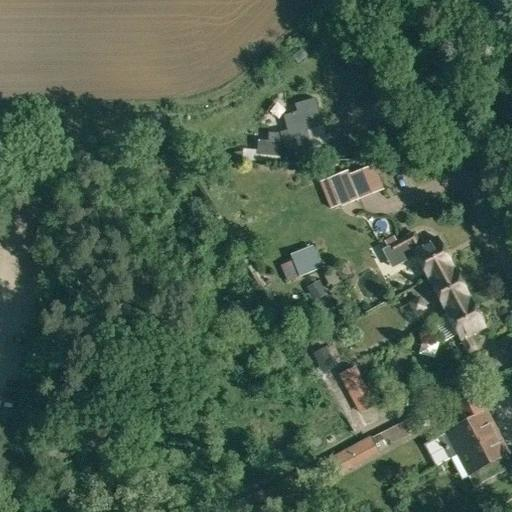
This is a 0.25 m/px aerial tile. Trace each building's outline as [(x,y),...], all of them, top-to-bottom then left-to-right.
[(338,26),(318,40),(327,53),(347,40),(338,26)] [(306,131),(322,126),(314,99),(294,105),(296,112),(282,117),(286,130),(279,133),(284,151),(287,150),(289,155),(311,148),(306,131)] [(257,141),(256,156),(279,157),(281,143),(279,143),(267,142),(257,141)] [(242,161),(242,150),(233,150),(234,161),(242,161)] [(320,183),(331,210),(384,189),(375,166),(351,175),(349,171),(331,179),(320,183)] [(415,235),(395,245),(403,262),(417,254),(431,282),(454,269),(438,238),(421,247),(415,235)] [(293,254),(295,260),(280,267),(287,283),(321,268),(312,248),(293,254)] [(468,298),(454,269),(431,282),(445,310),(468,298)] [(319,282),(305,289),(311,300),(325,293),(319,282)] [(410,304),(415,314),(426,309),(421,298),(410,304)] [(445,310),(432,317),(443,338),(456,332),(460,341),(461,340),(468,354),(477,349),(470,336),(484,329),(468,298),(445,310)] [(325,347),(313,354),(324,373),(336,366),(333,361),(326,349),(325,347)] [(339,375),(344,384),(361,376),(356,366),(339,375)] [(437,466),(458,455),(479,444),(483,454),(490,450),(487,443),(497,438),(484,414),(474,395),(450,407),(460,426),(426,444),(437,466)] [(69,436),(30,448),(36,467),(75,455),(69,436)] [(479,444),(458,455),(467,474),(469,477),(474,487),(486,481),(496,500),(505,502),(511,498),(511,467),(505,455),(497,438),(487,443),(490,450),(483,454),(479,444)] [(334,478),(362,463),(353,446),(325,461),(334,478)] [(35,484),(18,493),(25,508),(43,499),(35,484)]
